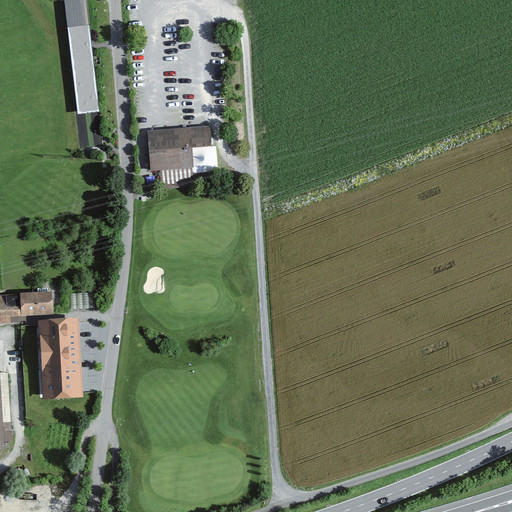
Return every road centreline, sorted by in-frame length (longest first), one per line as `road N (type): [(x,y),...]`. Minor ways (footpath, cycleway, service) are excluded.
road 1 (unclassified): [(113,0),(128,195),(93,511)]
road 2 (track): [(257,191),(237,0)]
road 3 (tertiary): [(511,441),(341,511)]
